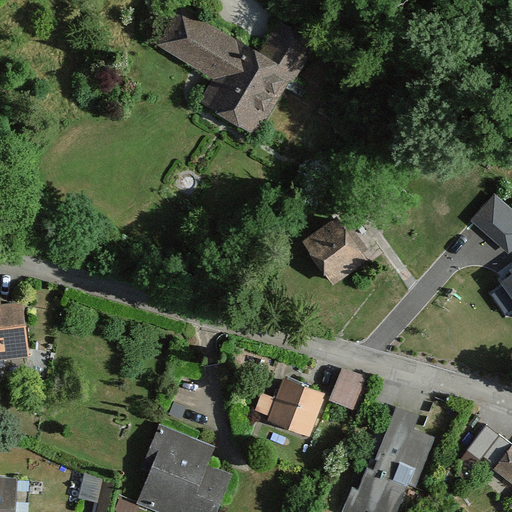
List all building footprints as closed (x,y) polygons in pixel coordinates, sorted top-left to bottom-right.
[(316,39),(270,14),(252,45),(181,5),(158,44),(185,59),(190,52),(224,72),(206,104),(256,132),(289,74),(294,77),(316,39)] [(511,210),(495,196),(472,221),(510,254),(511,252),(511,210)] [(306,246),(332,287),(368,264),(342,223),(306,246)] [(511,274),(498,284),(511,304),(511,274)] [(0,301),(0,356),(29,353),(22,301),(0,304),(0,301)] [(343,364),(333,398),(359,405),(368,371),(343,364)] [(325,394),(282,379),(267,422),(309,437),(325,394)] [(434,428),(388,410),(348,510),(353,511),(392,511),(406,478),(413,481),(434,428)] [(213,446),(156,425),(146,452),(154,455),(136,505),(154,511),(217,511),(233,469),(208,460),(213,446)] [(511,443),(485,426),(469,450),(511,478),(511,443)] [(109,511),(119,478),(87,469),(80,494),(99,499),(95,511),(109,511)] [(0,511),(13,511),(16,476),(0,474),(0,511)] [(29,511),(30,498),(16,498),(15,511),(29,511)]
